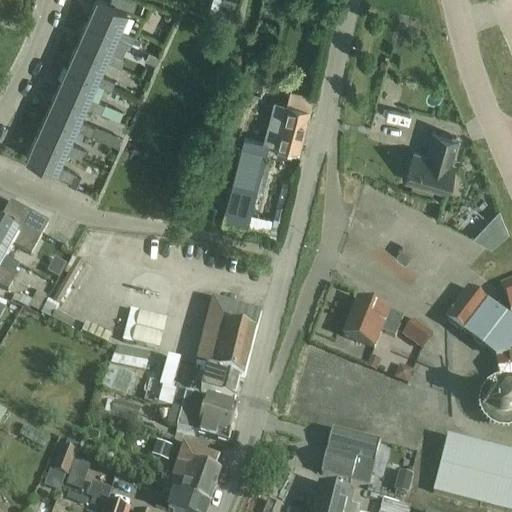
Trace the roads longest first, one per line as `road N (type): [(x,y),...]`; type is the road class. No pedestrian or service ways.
road 1 (tertiary): [(223,511),(251,423),(348,0)]
road 2 (residential): [(0,120),(33,66),(54,0)]
road 3 (residential): [(459,24),(500,140)]
